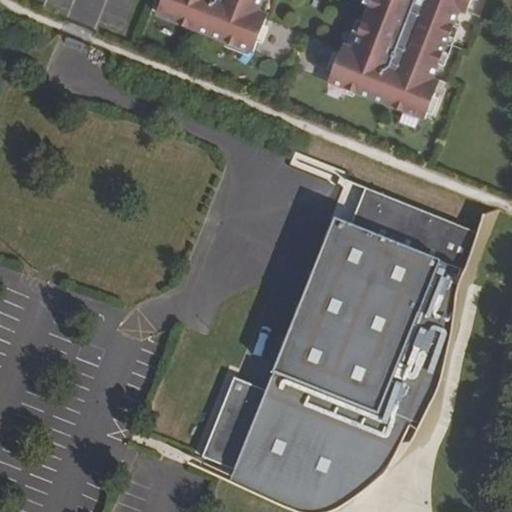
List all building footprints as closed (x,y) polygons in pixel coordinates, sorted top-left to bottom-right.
[(163,0),(158,14),(197,29),(198,27),(226,38),(226,40),(255,52),(267,20),(258,16),(260,10),(264,0),(163,0)] [(343,50),(330,81),(359,93),(360,90),(389,101),(388,104),(427,118),(437,93),(430,91),(435,78),(462,10),(465,0),(472,0),(473,0),(372,0),(354,46),(352,53),(343,50)] [(465,0),(462,10),(468,13),(473,0),(472,0),(465,0)] [(258,16),(267,20),(270,14),(260,10),(258,16)] [(354,46),(345,43),(343,50),(352,53),(354,46)] [(430,91),(437,93),(441,81),(435,78),(430,91)] [(351,225),(337,220),(268,392),(235,379),(203,458),(226,467),(334,510),(340,498),(352,503),(376,473),(388,455),(398,439),(410,426),(429,440),(438,421),(443,401),(450,362),(460,324),(468,262),(479,234),(366,189),(354,218),(371,225),(368,232),(351,225)] [(138,508),(151,465),(137,461),(124,504),(138,508)]
